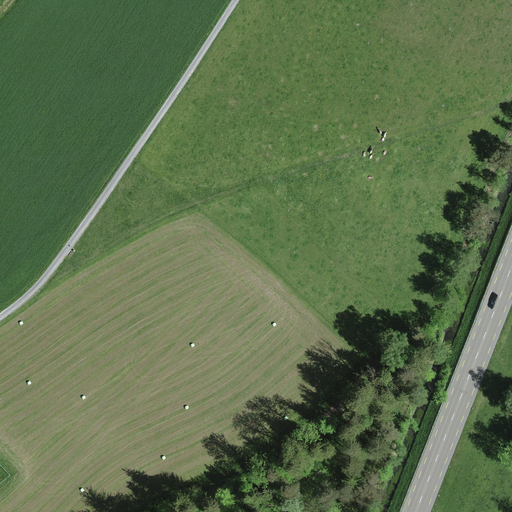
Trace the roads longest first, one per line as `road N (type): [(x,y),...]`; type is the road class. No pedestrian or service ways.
road 1 (track): [(29,291),(140,220),(490,108),(511,91)]
road 2 (track): [(234,0),(68,244),(0,312)]
road 3 (primary): [(511,271),(418,511)]
